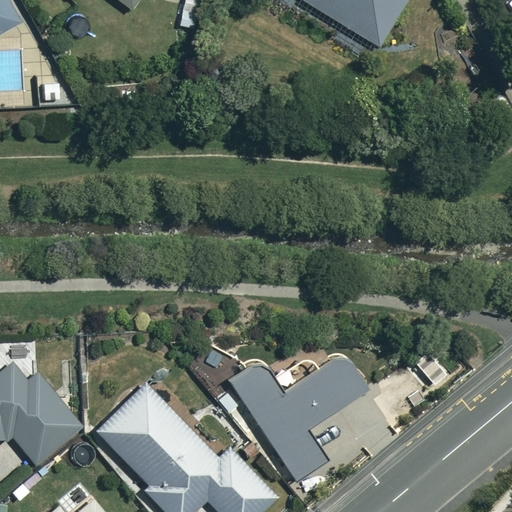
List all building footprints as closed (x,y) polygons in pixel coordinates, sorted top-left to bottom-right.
[(0,0),(0,28),(16,19),(5,0),(0,0)] [(117,0),(129,9),(135,0),(117,0)] [(196,0),(181,0),(177,24),(191,27),(196,0)] [(401,0),(302,0),(375,44),(401,0)] [(446,371),(427,348),(411,361),(430,384),(446,371)] [(362,387),(338,350),(277,391),(256,360),(226,380),(292,478),(321,458),(301,428),(362,387)] [(0,434),(10,434),(26,456),(74,422),(38,372),(28,380),(12,358),(0,367),(0,434)] [(255,511),(273,494),(231,451),(221,461),(141,381),(92,430),(145,483),(140,488),(163,511),(188,511),(203,498),(216,511),(255,511)] [(103,511),(91,497),(72,511),(61,511),(55,504),(45,511),(103,511)]
